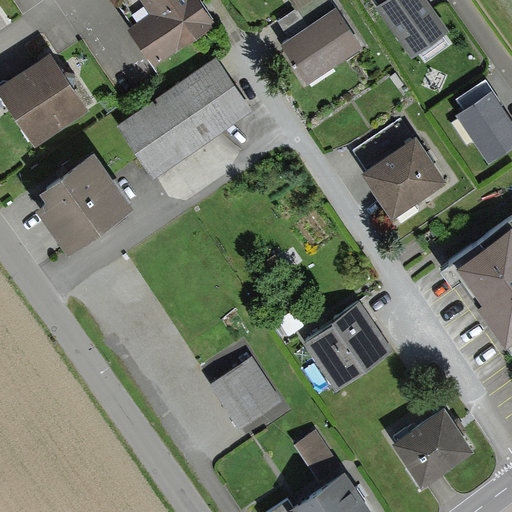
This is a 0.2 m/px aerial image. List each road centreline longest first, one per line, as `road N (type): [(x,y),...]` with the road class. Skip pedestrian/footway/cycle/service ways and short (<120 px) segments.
road 1 (residential): [(511,452),(289,122)]
road 2 (residential): [(37,289),(289,122)]
road 3 (residential): [(195,511),(37,289)]
